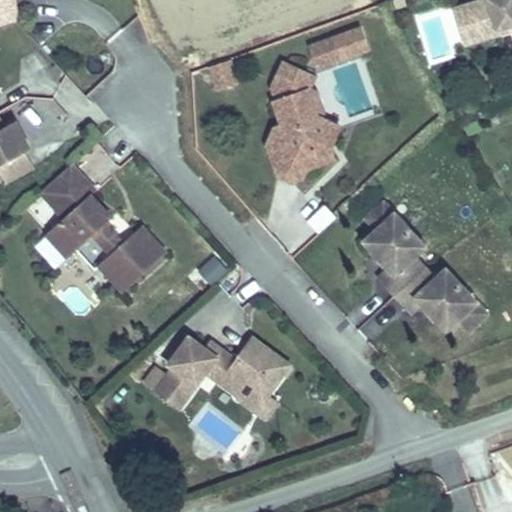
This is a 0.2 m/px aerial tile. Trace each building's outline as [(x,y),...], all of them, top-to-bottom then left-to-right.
[(0,0),(0,23),(19,16),(16,0),(0,0)] [(511,0),(497,0),(460,10),(466,31),(477,28),(480,38),(511,28),(511,0)] [(371,47),(363,26),(337,37),(345,57),(371,47)] [(477,28),(466,31),(471,47),(511,35),(511,28),(480,38),(477,28)] [(345,57),(337,37),(314,45),(322,66),(345,57)] [(318,76),(287,63),(276,87),(287,92),(289,97),(278,102),(287,125),(292,135),(279,140),(290,169),(309,178),(313,168),(340,158),(336,146),(332,138),(340,123),(326,116),(323,115),(312,89),(313,87),(318,76)] [(238,87),(232,66),(210,73),(216,94),(238,87)] [(287,92),(276,87),(278,102),(289,97),(287,92)] [(320,90),(313,87),(312,89),(323,115),(326,116),(329,110),(320,90)] [(32,157),(16,129),(9,133),(1,118),(0,119),(0,174),(3,173),(12,188),(41,172),(32,157)] [(345,125),(340,123),(332,138),(336,146),(345,125)] [(292,135),(287,125),(280,128),(273,145),(284,174),(299,181),(309,178),(290,169),(279,140),(292,135)] [(37,154),(21,126),(16,129),(32,157),(37,154)] [(101,193),(77,167),(45,196),(69,222),(51,239),(73,263),(99,239),(117,259),(105,270),(129,296),(173,256),(148,229),(130,245),(112,226),(117,221),(96,197),(101,193)] [(391,201),(375,216),(386,227),(402,212),(391,201)] [(320,235),(338,216),(325,204),(307,223),(320,235)] [(433,243),(402,212),(386,227),(374,240),(386,252),(393,259),(399,266),(388,277),(421,310),(432,299),(439,306),(446,313),(458,326),(470,314),(486,298),(456,266),(447,274),(425,251),(433,243)] [(393,259),(386,252),(383,255),(390,263),(393,259)] [(216,254),(194,271),(208,289),(229,272),(216,254)] [(497,309),(486,298),(470,314),(481,325),(497,309)] [(446,313),(439,306),(435,309),(442,316),(446,313)] [(302,365),(262,337),(247,360),(232,350),(224,362),(213,355),(216,350),(198,338),(179,366),(184,369),(166,394),(190,410),(208,386),(204,383),(214,369),(218,372),(253,395),(260,385),(279,397),(281,394),(302,365)] [(221,343),(216,350),(213,355),(224,362),(232,350),(221,343)] [(208,386),(218,372),(214,369),(204,383),(208,386)] [(291,401),(281,394),(279,397),(260,385),(253,395),(250,399),(279,419),(291,401)]
